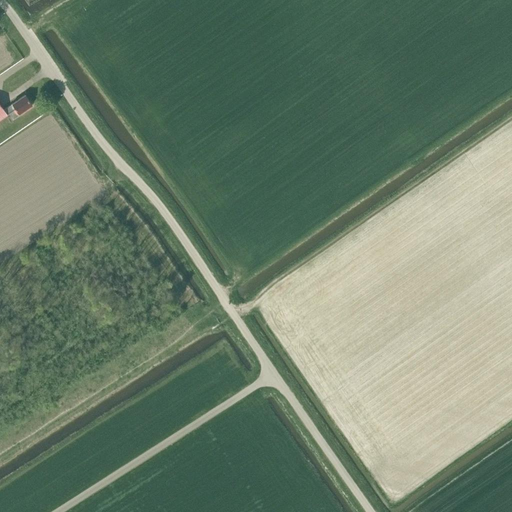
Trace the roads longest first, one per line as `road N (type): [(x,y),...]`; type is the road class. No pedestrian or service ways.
road 1 (unclassified): [(273,373),(183,238),(102,144),(0,0)]
road 2 (residential): [(55,511),(273,373)]
road 3 (unclassified): [(371,511),(273,373)]
